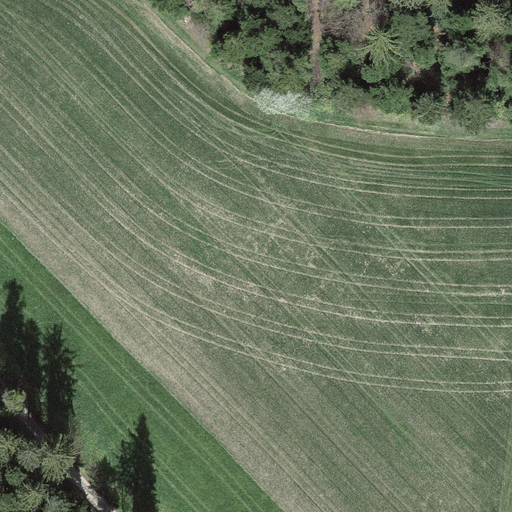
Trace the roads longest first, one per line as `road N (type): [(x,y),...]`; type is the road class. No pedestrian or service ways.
road 1 (track): [(200,0),(268,48),(323,60),(393,68),(511,65)]
road 2 (track): [(0,387),(107,511)]
